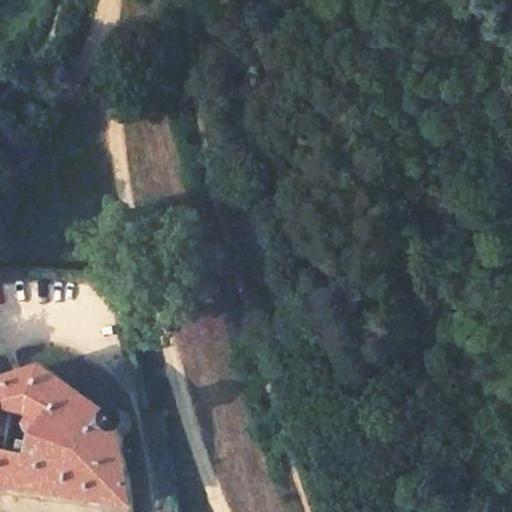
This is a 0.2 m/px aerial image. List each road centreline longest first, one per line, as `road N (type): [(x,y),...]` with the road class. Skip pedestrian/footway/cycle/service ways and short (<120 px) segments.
road 1 (track): [(186,0),(215,194),(310,511)]
road 2 (track): [(457,511),(453,374),(467,267),(488,198),(511,172)]
